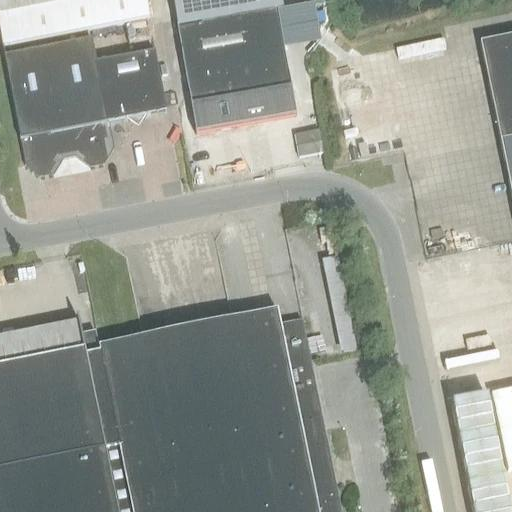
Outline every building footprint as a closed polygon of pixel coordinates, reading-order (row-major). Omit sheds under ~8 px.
[(144,0),(0,0),(0,41),(2,50),(149,21),(144,0)] [(171,0),(176,29),(276,12),(282,11),(280,0),(171,0)] [(176,29),(190,109),(290,91),(276,12),(176,29)] [(511,39),(478,46),(511,207),(511,39)] [(107,125),(165,114),(154,54),(95,65),(91,42),(3,59),(25,168),(39,179),(52,177),(62,161),(74,159),(89,170),(102,167),(112,151),(107,125)] [(331,354),(347,353),(340,260),(324,261),(331,354)] [(279,328),(276,314),(97,350),(94,336),(80,339),(76,320),(74,320),(81,353),(0,369),(0,511),(339,511),(301,323),(279,328)]
